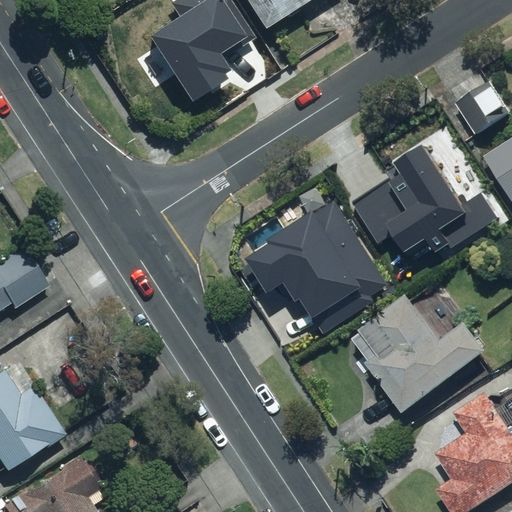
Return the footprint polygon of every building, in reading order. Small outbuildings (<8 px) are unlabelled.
[(226,57),(312,0),(197,0),(190,5),(192,9),(150,37),(180,82),(224,54),(226,57)] [(511,111),(493,81),(456,104),(477,137),(511,114),(511,111)] [(511,140),(482,160),(511,205),(511,204),(511,140)] [(331,240),(284,268),(316,318),(377,280),(404,224),(351,198),(331,240)] [(0,221),(0,250),(13,242),(0,221)] [(0,311),(9,306),(14,314),(49,290),(22,250),(0,264),(0,311)] [(406,295),(356,331),(379,363),(365,373),(407,431),(426,417),(417,404),(486,354),(464,324),(439,342),(406,295)] [(28,387),(11,364),(0,372),(0,471),(1,470),(4,474),(63,432),(31,385),(28,387)] [(432,428),(419,435),(448,481),(435,489),(449,511),(467,511),(511,484),(511,439),(483,393),(450,414),(454,421),(435,433),(432,428)] [(5,499),(8,504),(0,509),(0,511),(93,511),(86,498),(98,491),(79,457),(5,499)]
